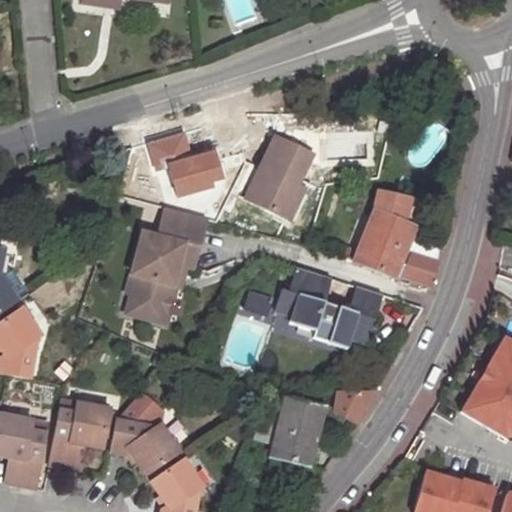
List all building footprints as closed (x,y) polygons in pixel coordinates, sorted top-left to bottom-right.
[(165,168),(175,200),(214,188),(211,178),(221,174),(212,144),(189,151),(181,125),(136,139),(147,174),(165,168)] [(310,157),(298,150),(275,139),(261,168),(251,164),(237,197),(287,222),(303,189),(296,186),(310,157)] [(302,141),(298,150),(310,157),(315,147),(302,141)] [(356,259),(395,275),(397,271),(433,279),(439,254),(407,247),(415,226),(397,221),(402,200),(379,195),(375,209),(356,259)] [(142,233),(131,275),(142,278),(138,294),(132,292),(128,313),(164,322),(173,286),(179,264),(186,266),(194,268),(204,225),(165,214),(159,238),(142,233)] [(0,262),(3,250),(0,249),(0,313),(16,302),(0,278),(0,262)] [(180,288),(186,266),(179,264),(173,286),(180,288)] [(379,307),(352,299),(349,312),(325,305),(333,276),(298,267),(291,290),(284,288),(278,310),(295,315),(293,322),(334,333),(332,340),(351,346),(354,335),(372,339),(379,307)] [(142,278),(131,275),(126,291),(132,292),(138,294),(142,278)] [(385,290),(357,283),(352,299),(379,307),(385,290)] [(251,293),(246,309),(254,312),(259,295),(251,293)] [(259,295),(254,312),(271,316),(275,300),(259,295)] [(0,356),(0,372),(5,374),(28,378),(33,349),(30,345),(39,337),(20,309),(0,322),(0,347),(5,354),(1,357),(0,356)] [(511,342),(503,337),(459,411),(504,437),(511,435),(511,434),(511,342)] [(355,423),(375,391),(337,393),(333,413),(355,423)] [(114,423),(109,451),(109,453),(124,456),(125,455),(129,452),(138,465),(146,477),(177,454),(159,426),(161,412),(140,393),(114,423)] [(304,404),(285,400),(271,458),(308,467),(323,409),(312,405),(312,402),(305,400),(304,404)] [(60,401),(58,411),(74,414),(76,404),(60,401)] [(58,411),(48,465),(72,470),(77,445),(84,446),(101,450),(109,411),(76,404),(74,414),(58,411)] [(14,459),(10,484),(35,488),(39,463),(44,435),(30,432),(31,422),(0,416),(0,456),(7,458),(14,459)] [(46,425),(31,422),(30,432),(44,435),(46,425)] [(77,445),(72,470),(79,471),(84,446),(77,445)] [(129,452),(125,455),(134,468),(138,465),(129,452)] [(4,483),(10,484),(14,459),(7,458),(4,483)] [(162,508),(161,511),(193,511),(196,502),(192,496),(202,489),(183,461),(150,483),(159,496),(165,506),(162,508)] [(445,478),(424,471),(411,511),(450,511),(461,477),(447,473),(445,478)] [(462,474),(461,477),(450,511),(485,511),(493,488),(475,483),(476,478),(462,474)] [(511,511),(511,493),(505,492),(499,511),(511,511)] [(165,506),(159,496),(156,498),(162,508),(165,506)]
